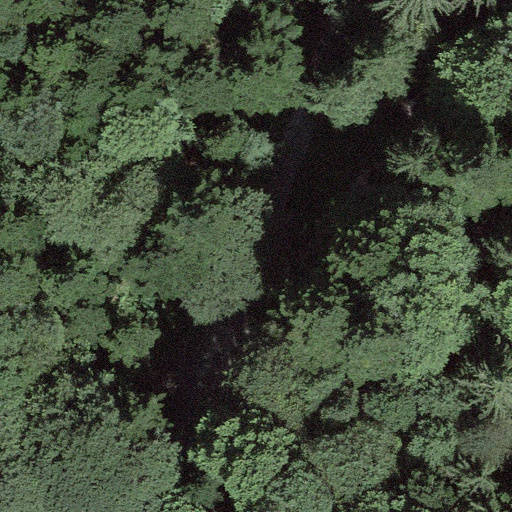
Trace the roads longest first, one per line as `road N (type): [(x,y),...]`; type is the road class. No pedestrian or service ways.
road 1 (track): [(509,0),(401,149),(215,363)]
road 2 (track): [(345,0),(215,363)]
road 3 (track): [(215,363),(160,511)]
